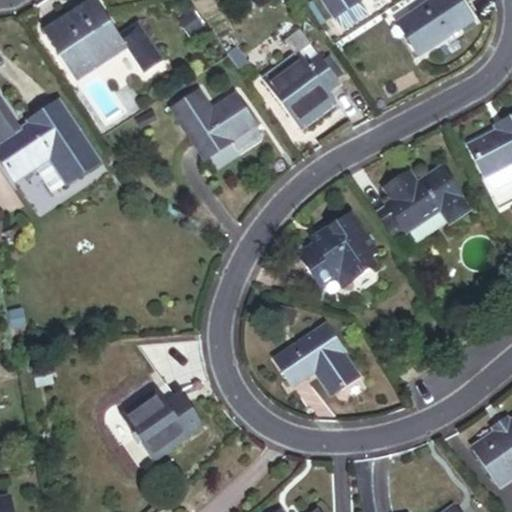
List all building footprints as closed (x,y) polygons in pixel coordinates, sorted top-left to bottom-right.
[(116,35),(95,0),(94,0),(50,26),(58,38),(73,65),(105,46),(111,57),(126,48),(141,73),(160,62),(137,23),(116,35)] [(367,7),(362,0),(325,0),(341,24),(367,7)] [(431,0),(398,21),(420,55),(475,20),(461,0),(431,0)] [(461,0),(475,20),(480,17),(469,0),(461,0)] [(415,59),(420,55),(398,21),(393,25),(415,59)] [(325,89),(337,80),(310,42),(297,24),(282,34),(292,49),(259,72),(296,125),(312,113),(307,106),(327,92),(325,89)] [(73,65),(58,38),(52,42),(74,78),(111,57),(105,46),(73,65)] [(260,131),(252,120),(232,92),(209,107),(196,89),(170,107),(203,156),(229,139),(238,151),(258,138),(259,136),(260,131)] [(307,106),(312,113),(332,99),(327,92),(307,106)] [(98,158),(59,97),(28,117),(30,120),(7,135),(0,123),(0,149),(15,172),(35,159),(53,187),(98,158)] [(497,185),(511,177),(511,113),(492,125),(495,131),(468,144),(489,184),(497,185)] [(390,200),(409,228),(463,193),(444,164),(420,180),(412,169),(387,185),(395,197),(390,200)] [(409,228),(390,200),(375,210),(393,239),(409,228)] [(380,252),(354,213),(321,235),(324,239),(315,245),(299,256),(320,287),(336,277),(344,289),(378,266),(372,257),(380,252)] [(315,245),(324,239),(321,235),(312,240),(315,245)] [(297,310),(278,306),(275,320),(293,325),(297,310)] [(331,395),(357,377),(342,354),(345,352),(327,326),(277,360),(295,387),(316,372),(331,395)] [(394,376),(410,364),(400,350),(384,362),(394,376)] [(180,408),(194,398),(188,388),(182,392),(172,379),(164,385),(180,408)] [(197,431),(211,421),(194,398),(180,408),(164,385),(128,411),(157,452),(177,438),(181,445),(198,433),(197,431)] [(511,470),(511,419),(478,444),(503,477),(511,470)] [(162,459),(181,445),(177,438),(157,452),(162,459)] [(0,511),(13,511),(10,493),(0,495),(0,511)] [(440,511),(457,511),(461,509),(456,501),(440,511)]
